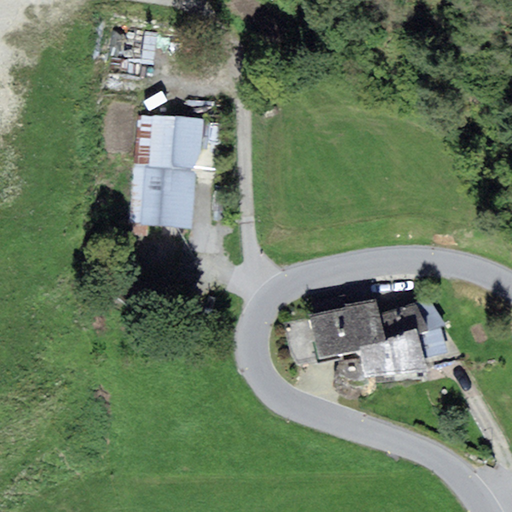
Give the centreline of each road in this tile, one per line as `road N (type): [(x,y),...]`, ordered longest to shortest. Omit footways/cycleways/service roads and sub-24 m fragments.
road 1 (unclassified): [(511,282),(456,263),(370,265),(285,286),(263,302),(256,320),(254,355),(274,389),(434,455),(487,511)]
road 2 (track): [(195,0),(234,26),(263,302)]
